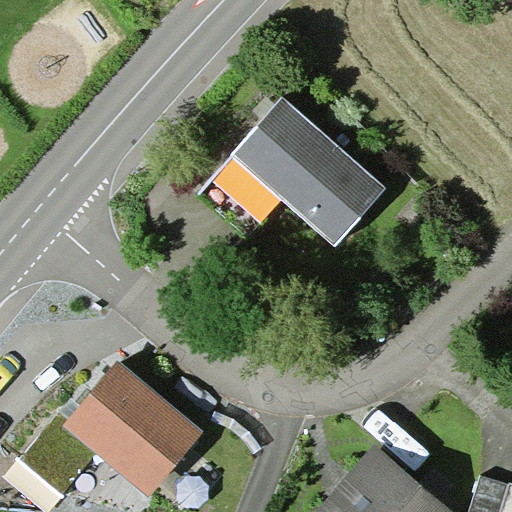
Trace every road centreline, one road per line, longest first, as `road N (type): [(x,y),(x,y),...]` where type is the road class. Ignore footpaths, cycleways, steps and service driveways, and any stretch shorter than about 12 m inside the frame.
road 1 (residential): [(61,188),(194,324),(282,369),(353,373),(408,343),(511,251)]
road 2 (tertiary): [(61,188),(228,0)]
